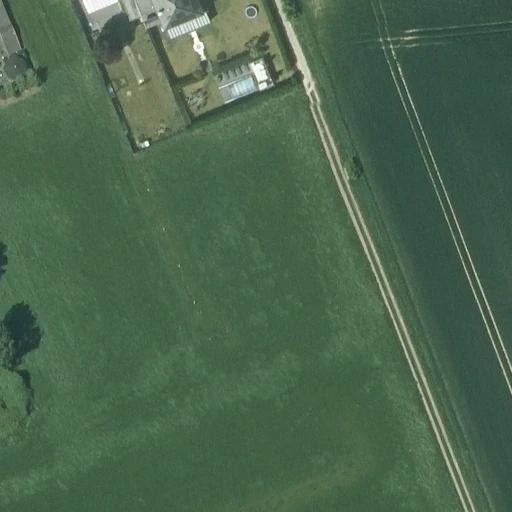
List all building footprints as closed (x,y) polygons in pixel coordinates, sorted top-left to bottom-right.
[(125,0),(121,2),(130,24),(141,19),(132,0),(125,0)] [(152,0),(132,0),(141,19),(146,30),(162,24),(152,0)] [(204,11),(200,0),(152,0),(162,24),(164,27),(176,23),(176,22),(175,20),(177,15),(186,12),(191,13),(192,16),(204,11)] [(0,1),(0,28),(10,25),(0,1)] [(186,12),(177,15),(175,20),(176,22),(176,23),(181,25),(190,21),(192,16),(191,13),(186,12)]
